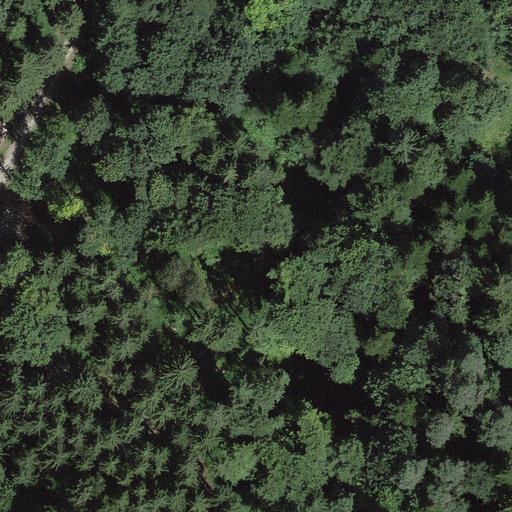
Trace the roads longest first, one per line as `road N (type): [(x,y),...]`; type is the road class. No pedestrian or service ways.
road 1 (track): [(0,340),(82,375),(153,423),(195,471),(203,511)]
road 2 (track): [(0,172),(99,0)]
